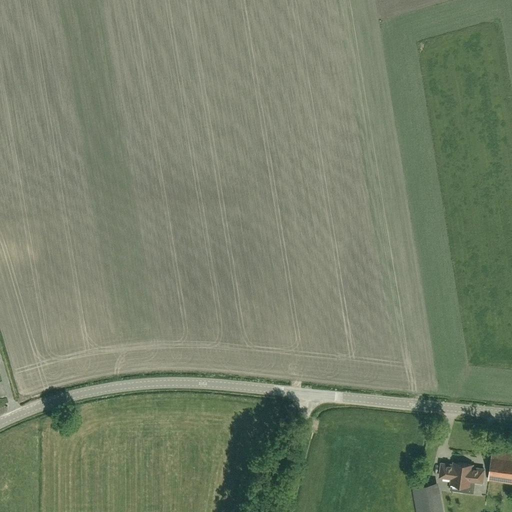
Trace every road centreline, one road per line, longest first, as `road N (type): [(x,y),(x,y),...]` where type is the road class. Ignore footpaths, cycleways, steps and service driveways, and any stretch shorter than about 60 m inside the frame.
road 1 (tertiary): [(0,424),(128,387),(312,395)]
road 2 (tertiary): [(312,395),(511,420)]
road 3 (unclassified): [(284,511),(312,395)]
